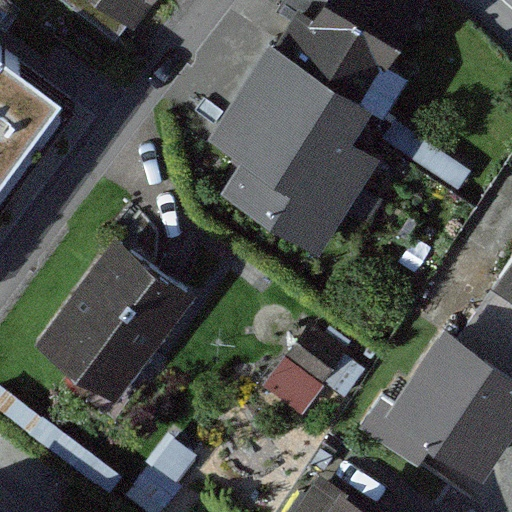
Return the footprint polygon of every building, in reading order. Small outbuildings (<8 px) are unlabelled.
[(155,0),(85,0),(128,34),(155,0)] [(425,0),(313,0),(287,41),(270,30),(206,128),(241,151),(223,179),(319,242),(336,216),(363,233),(389,193),(363,176),(381,148),(352,129),(372,98),(364,94),(425,0)] [(0,30),(0,195),(80,92),(0,30)] [(203,293),(123,230),(42,334),(122,397),(203,293)] [(511,250),(495,273),(511,286),(511,250)] [(511,399),(511,348),(432,297),(368,397),(471,464),(511,399)] [(308,385),(351,329),(313,301),(270,356),(308,385)] [(380,511),(343,485),(323,511),(380,511)] [(14,511),(0,501),(0,511),(14,511)]
